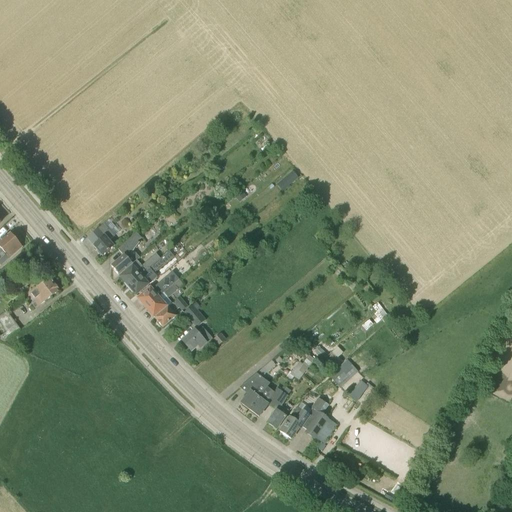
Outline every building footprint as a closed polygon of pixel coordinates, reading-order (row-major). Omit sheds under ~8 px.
[(277,184),(283,191),(298,178),(293,171),(277,184)] [(235,198),(239,203),(246,197),(242,192),(235,198)] [(207,207),(199,212),(205,220),(213,214),(207,207)] [(102,257),(113,247),(109,242),(115,237),(104,224),(87,239),(102,257)] [(119,276),(131,265),(140,258),(134,251),(139,243),(138,241),(141,238),(137,233),(118,249),(124,256),(111,267),(119,276)] [(9,235),(8,234),(0,240),(0,251),(2,250),(10,259),(23,247),(19,244),(20,241),(18,238),(15,239),(11,234),(9,235)] [(128,287),(162,259),(157,253),(142,266),(138,262),(120,277),(128,287)] [(162,259),(128,287),(136,296),(148,285),(144,281),(148,277),(149,278),(166,264),(162,259)] [(164,293),(179,281),(174,275),(160,286),(161,288),(153,295),(149,290),(138,299),(146,308),(159,297),(164,293)] [(45,302),(59,291),(58,291),(59,288),(56,285),(54,285),(50,279),(36,289),(36,290),(29,295),(35,303),(32,305),(35,309),(45,302)] [(179,281),(164,293),(164,294),(168,298),(183,285),(179,281)] [(159,297),(146,308),(154,317),(165,307),(160,302),(162,300),(159,297)] [(182,312),(187,307),(179,298),(155,319),(163,328),(175,318),(172,314),(179,308),(182,312)] [(378,303),(372,307),(377,313),(372,318),(376,324),(387,315),(378,303)] [(188,319),(196,312),(199,309),(195,304),(184,314),(188,319)] [(0,316),(0,323),(6,332),(11,338),(21,330),(7,311),(0,316)] [(196,312),(188,319),(196,328),(204,322),(196,312)] [(369,321),(362,326),(366,331),(373,326),(369,321)] [(212,338),(206,331),(199,337),(194,331),(182,341),(191,352),(197,347),(200,350),(206,345),(205,344),(212,338)] [(11,338),(6,332),(0,337),(0,339),(5,342),(11,338)] [(218,346),(226,340),(221,334),(213,340),(218,346)] [(328,356),(319,346),(314,351),(334,370),(342,362),(332,352),(328,356)] [(277,364),(282,360),(279,356),(274,361),(277,364)] [(257,374),(261,377),(261,378),(275,365),(272,361),(257,374)] [(294,367),(289,374),(294,377),(298,381),(303,375),(294,367)] [(353,377),(346,370),(334,382),(341,388),(353,377)] [(267,388),(270,384),(256,374),(239,388),(248,395),(241,404),(249,410),(267,388)] [(352,391),(359,399),(370,389),(363,381),(352,391)] [(275,393),(267,388),(249,410),(259,417),(268,405),(272,408),(282,393),(277,389),(275,393)] [(282,393),(272,408),(276,411),(267,423),(277,430),(289,412),(281,406),(288,397),(282,393)] [(328,419),(322,415),(329,405),(318,398),(311,409),(312,409),(308,416),(297,408),(280,432),(283,434),(283,435),(287,438),(289,438),(291,439),(299,428),(300,429),(302,427),(307,430),(305,433),(315,439),(328,419)]
